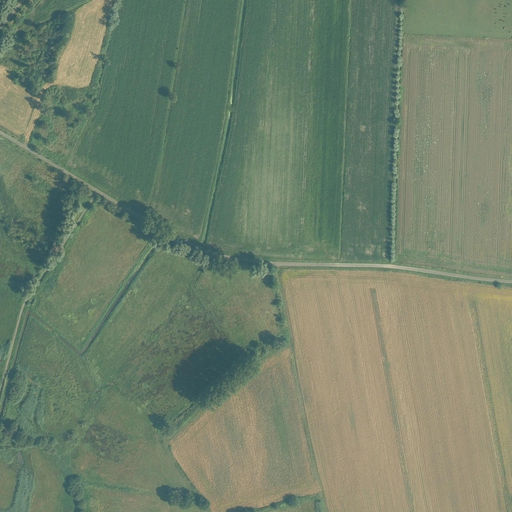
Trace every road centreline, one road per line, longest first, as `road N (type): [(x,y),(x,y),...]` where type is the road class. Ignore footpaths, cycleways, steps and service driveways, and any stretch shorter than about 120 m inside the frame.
road 1 (unclassified): [(511,281),(210,254),(0,132)]
road 2 (track): [(326,511),(275,264)]
